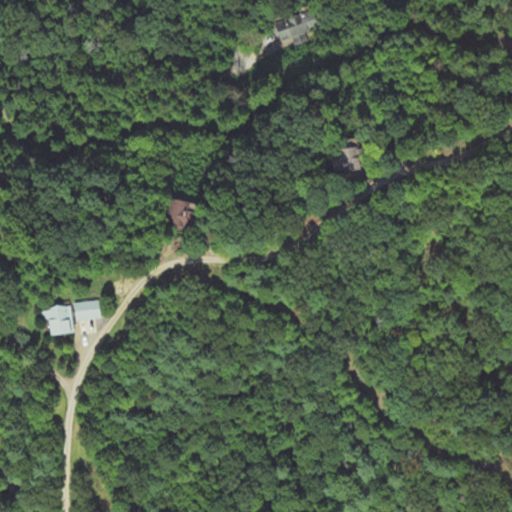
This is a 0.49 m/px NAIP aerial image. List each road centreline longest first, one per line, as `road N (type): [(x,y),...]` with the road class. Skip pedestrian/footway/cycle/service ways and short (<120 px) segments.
road 1 (residential): [(77,382),(124,303),(155,271),(182,261),(272,255),(375,184),(511,128)]
road 2 (residential): [(0,106),(32,144),(61,152),(154,122),(236,128),(291,74),(351,55),(396,25),(465,43)]
road 3 (residential): [(64,511),(77,382)]
